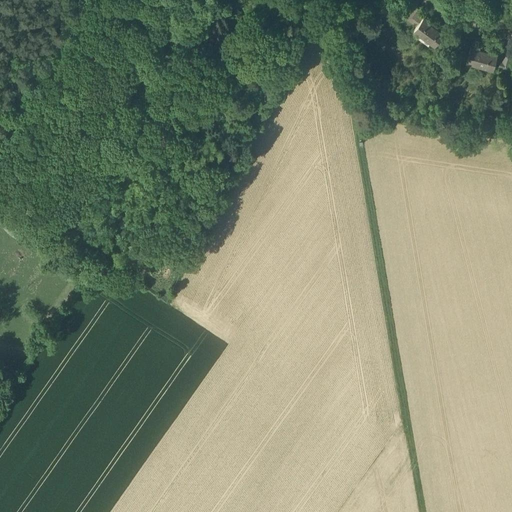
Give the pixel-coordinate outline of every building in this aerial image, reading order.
[(422,10),(416,6),(406,18),(417,26),(423,18),(418,15),(422,10)] [(417,26),(414,30),(419,34),(417,36),(424,41),(425,39),(434,46),(443,34),(431,24),(432,23),(424,17),(417,26)] [(497,54),(470,46),(469,51),(468,51),(467,53),(468,54),(466,60),(493,68),(494,64),(496,59),(497,54)] [(502,61),(496,59),(494,64),(508,68),(511,57),(504,55),(502,61)] [(22,229),(9,220),(2,230),(16,239),(22,229)]
